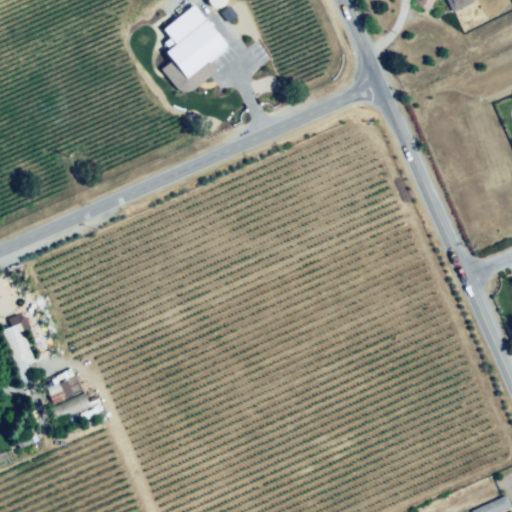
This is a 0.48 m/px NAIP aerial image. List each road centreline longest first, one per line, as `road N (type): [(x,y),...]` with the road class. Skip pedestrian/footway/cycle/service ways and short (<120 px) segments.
road 1 (residential): [(376,84),(0,250)]
road 2 (tertiary): [(511,377),(376,84)]
